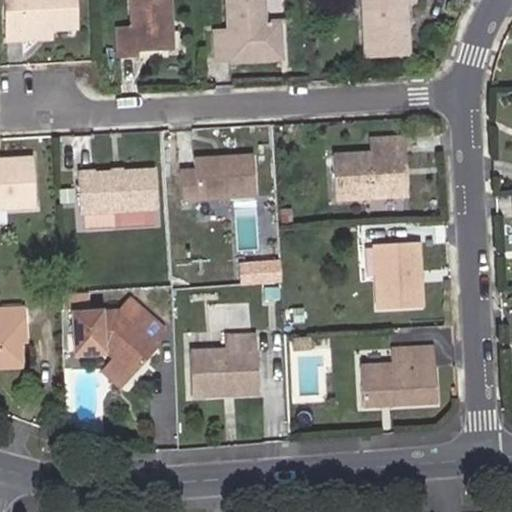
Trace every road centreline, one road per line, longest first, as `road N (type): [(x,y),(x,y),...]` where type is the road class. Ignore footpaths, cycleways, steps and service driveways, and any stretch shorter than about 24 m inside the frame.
road 1 (residential): [(482,455),(120,483),(7,467)]
road 2 (residential): [(466,93),(28,115)]
road 3 (residential): [(482,455),(466,93)]
